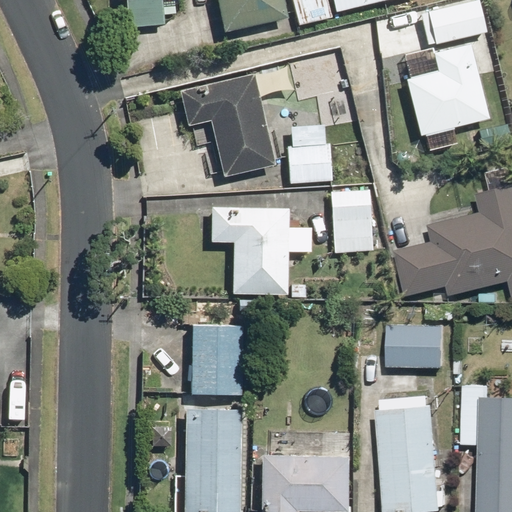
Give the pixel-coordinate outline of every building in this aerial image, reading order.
[(115,0),(116,1),(123,0),(124,0),(127,28),(163,25),(160,0),(115,0)] [(280,0),(213,0),(221,34),(285,20),(280,0)] [(328,0),(332,13),(388,0),(328,0)] [(493,37),(468,43),(475,73),(500,67),(493,37)] [(404,81),(418,138),(487,121),(468,45),(430,54),(435,73),(404,81)] [(252,75),(177,92),(186,128),(208,123),(221,179),(273,167),(252,75)] [(322,144),(322,126),(287,126),(287,183),(329,184),(329,144),(322,144)] [(394,252),(405,297),(447,288),(449,296),(508,283),(511,297),(511,186),(476,195),(481,214),(428,226),(432,243),(394,252)] [(370,191),(330,192),(332,254),(372,252),(370,191)] [(287,210),(210,208),(209,244),(231,244),(230,296),(285,297),(286,245),(290,245),(290,230),(287,229),(287,210)] [(456,306),(426,304),(425,322),(455,323),(456,306)] [(374,349),(375,323),(355,322),(353,348),(374,349)] [(445,328),(388,325),(386,366),(443,369),(445,328)] [(240,327),(189,326),(187,395),(239,396),(240,327)] [(511,511),(511,399),(488,399),(488,386),(463,386),(462,445),(479,445),(478,511),(511,511)] [(381,411),(376,412),(383,511),(440,511),(440,508),(445,507),(445,488),(439,488),(432,407),(428,407),(427,396),(380,401),(381,411)] [(237,511),(239,411),(183,410),(181,511),(237,511)] [(172,426),(150,425),(149,447),(171,448),(172,426)] [(344,511),(346,458),(259,456),(257,511),(344,511)]
